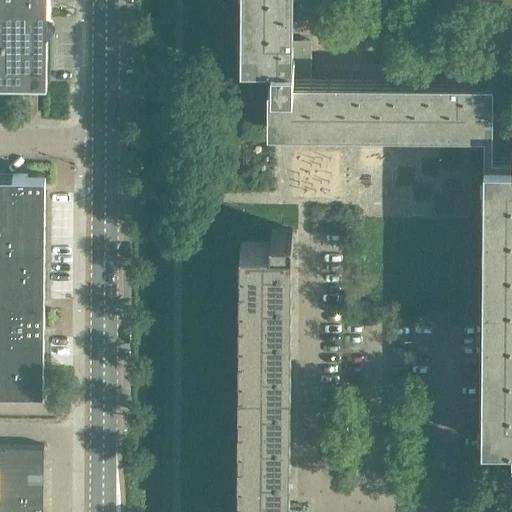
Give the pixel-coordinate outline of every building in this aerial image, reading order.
[(0,0),(0,82),(46,82),(46,0),(0,0)] [(283,57),(284,36),(284,0),(242,0),(242,56),(272,56),(271,82),(274,82),(273,126),(483,128),(484,84),(308,82),(308,74),(308,57),(283,57)] [(37,111),(37,94),(37,89),(22,88),(22,111),(37,111)] [(511,157),(483,157),(482,157),(480,437),(511,437),(511,450),(511,449),(511,157)] [(22,174),(0,173),(0,389),(43,390),(43,336),(49,337),(49,299),(43,299),(43,192),(50,192),(50,182),(55,183),(55,167),(22,167),(22,174)] [(293,229),(271,229),(271,241),(241,241),(239,511),(283,511),(286,243),(293,243),(293,229)] [(0,443),(0,511),(40,511),(41,444),(0,443)]
